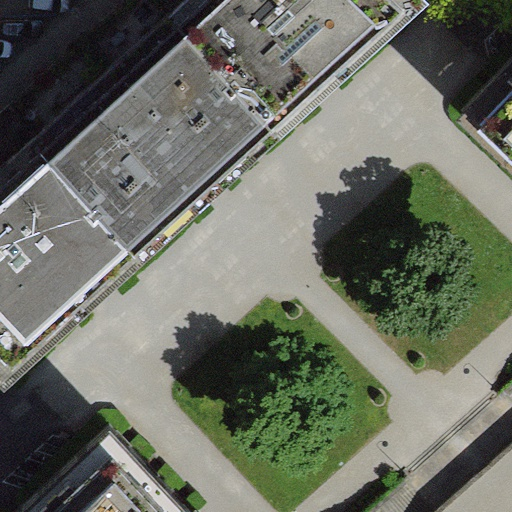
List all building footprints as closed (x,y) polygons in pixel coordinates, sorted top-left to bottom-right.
[(37,133),(174,9),(166,0),(125,0),(10,104),(37,133)] [(184,0),(166,0),(174,9),(184,0)] [(184,0),(174,9),(279,124),(388,30),(416,0),(184,0)] [(279,124),(174,9),(37,133),(141,250),(279,124)] [(511,59),(501,71),(465,110),(511,155),(511,59)] [(0,166),(37,133),(10,104),(0,113),(0,370),(3,368),(0,364),(0,166)] [(141,250),(37,133),(0,166),(0,364),(3,368),(6,371),(33,347),(141,250)] [(193,511),(112,427),(16,511),(193,511)]
